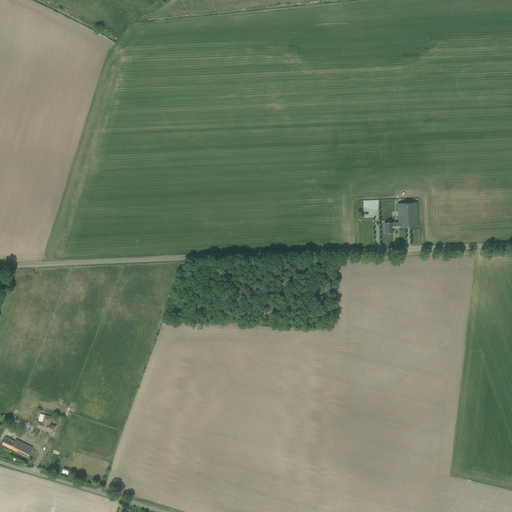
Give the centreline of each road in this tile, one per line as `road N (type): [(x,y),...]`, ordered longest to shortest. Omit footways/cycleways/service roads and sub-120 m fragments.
road 1 (unclassified): [(511,245),(0,265)]
road 2 (unclassified): [(0,462),(162,511)]
